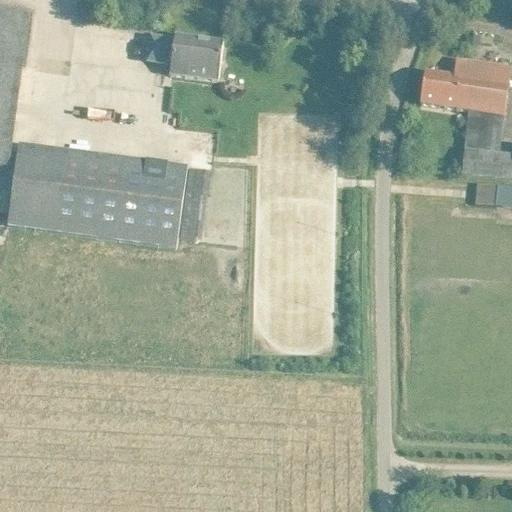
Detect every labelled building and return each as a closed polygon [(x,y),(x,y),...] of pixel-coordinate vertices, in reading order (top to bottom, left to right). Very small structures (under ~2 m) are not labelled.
[(0,172),(6,173),(26,40),(28,20),(0,15),(0,172)] [(119,72),(121,37),(111,37),(109,71),(119,72)] [(150,40),(147,65),(163,67),(171,69),(170,77),(218,84),(223,46),(175,39),(174,43),(150,40)] [(511,159),(498,157),(508,91),(511,71),(456,63),(453,80),(424,76),(419,108),(469,115),(460,176),(511,183),(511,159)] [(176,252),(177,241),(196,244),(205,175),(19,150),(8,229),(176,252)] [(473,200),(472,220),(498,220),(498,201),(473,200)]
